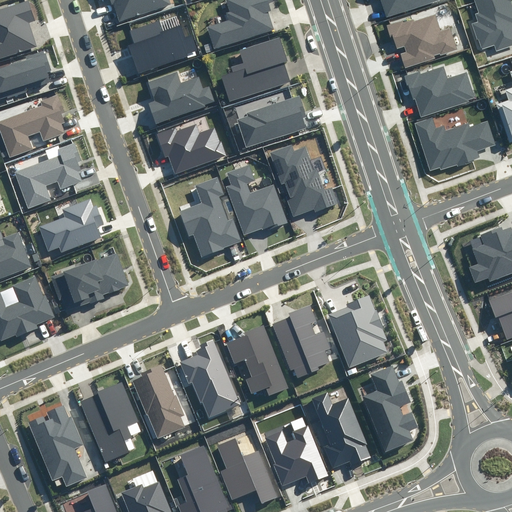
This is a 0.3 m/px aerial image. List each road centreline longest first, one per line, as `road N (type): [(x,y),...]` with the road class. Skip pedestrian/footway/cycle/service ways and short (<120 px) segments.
road 1 (residential): [(66,0),(176,309)]
road 2 (residential): [(399,224),(176,309)]
road 3 (tertiary): [(399,224),(326,0)]
road 4 (residential): [(176,309),(0,384)]
road 5 (tertiary): [(459,380),(399,224)]
road 6 (residential): [(511,180),(399,224)]
